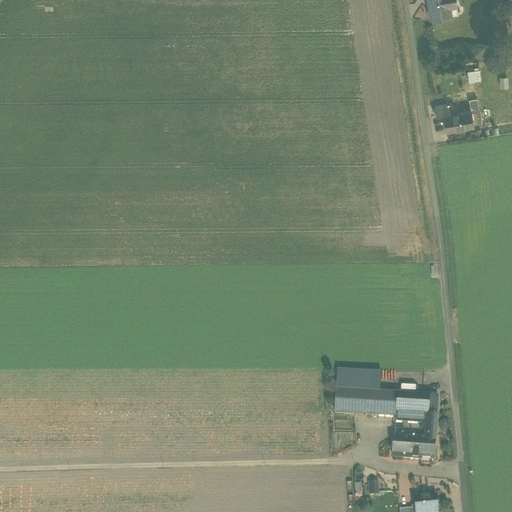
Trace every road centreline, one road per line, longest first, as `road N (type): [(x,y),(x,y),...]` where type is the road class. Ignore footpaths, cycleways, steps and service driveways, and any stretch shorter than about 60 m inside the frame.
road 1 (unclassified): [(464,511),(440,234),(405,0)]
road 2 (track): [(0,467),(344,460)]
